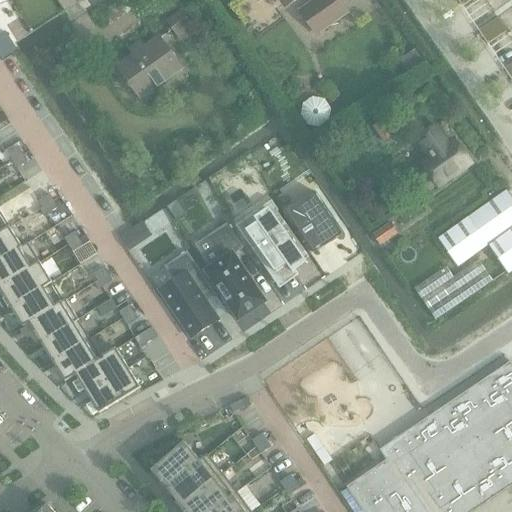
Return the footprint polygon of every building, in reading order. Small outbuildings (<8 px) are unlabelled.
[(320,0),(311,7),(303,13),(317,33),(325,27),(347,12),(340,2),(338,0),(320,0)] [(194,32),(182,12),(168,22),(181,42),(194,32)] [(499,19),(489,25),(498,39),(508,32),(499,19)] [(489,25),(479,32),(488,45),(498,39),(489,25)] [(6,33),(0,37),(0,57),(2,60),(17,51),(11,41),(6,33)] [(182,72),(160,37),(118,67),(140,100),(182,72)] [(303,106),(300,117),(307,127),(318,129),(328,123),(330,112),(324,102),(312,100),(303,106)] [(381,120),(373,126),(386,144),(394,138),(381,120)] [(449,144),(443,136),(436,125),(416,139),(430,158),(422,163),(439,187),(472,164),(455,140),(449,144)] [(20,148),(9,155),(14,162),(24,155),(20,148)] [(24,155),(14,162),(18,168),(28,162),(24,155)] [(313,191),(285,211),(315,254),(343,234),(313,191)] [(511,197),(507,191),(490,203),(438,240),(454,262),(457,267),(487,246),(495,256),(508,274),(508,275),(511,272),(511,197)] [(50,194),(40,201),(44,207),(55,201),(50,194)] [(279,210),(272,200),(261,208),(266,217),(244,232),(252,244),(250,246),(263,264),(265,262),(273,274),(288,265),(294,274),(295,273),(295,269),(304,263),(307,264),(308,264),(307,261),(310,258),(277,211),(279,210)] [(55,201),(44,207),(49,214),(59,208),(55,201)] [(176,221),(186,214),(178,201),(167,208),(176,221)] [(0,211),(0,234),(10,228),(0,211)] [(373,234),(372,235),(381,247),(382,246),(399,234),(390,222),(373,234)] [(221,261),(204,273),(238,322),(265,304),(233,256),(242,249),(226,226),(206,239),(221,261)] [(10,228),(0,234),(0,261),(28,244),(28,243),(22,247),(10,228)] [(76,232),(65,239),(70,245),(80,239),(76,232)] [(129,233),(121,239),(128,250),(136,245),(129,233)] [(80,239),(70,245),(74,252),(84,246),(80,239)] [(28,244),(0,261),(0,288),(40,263),(28,244)] [(173,283),(158,293),(190,341),(217,322),(205,305),(215,298),(185,255),(164,269),(173,283)] [(40,263),(0,288),(0,289),(5,297),(1,299),(7,309),(11,307),(12,308),(52,283),(40,263)] [(105,268),(95,274),(99,281),(109,275),(105,268)] [(109,275),(99,281),(103,288),(113,281),(109,275)] [(52,283),(12,308),(24,327),(66,301),(66,300),(64,301),(52,283)] [(66,301),(24,327),(24,328),(30,325),(42,343),(78,320),(66,301)] [(130,306),(120,312),(124,319),(135,312),(130,306)] [(135,312),(124,319),(129,326),(139,319),(135,312)] [(78,320),(42,343),(54,363),(90,340),(78,320)] [(154,328),(136,338),(141,346),(158,335),(154,328)] [(90,340),(54,363),(66,382),(118,350),(117,349),(102,358),(90,340)] [(118,350),(66,382),(66,383),(77,376),(100,414),(142,388),(118,350)] [(387,460),(347,488),(363,511),(474,511),(511,486),(511,364),(511,363),(432,416),(381,450),(380,451),(387,460)] [(241,401),(231,406),(234,413),(245,408),(242,401),(241,401)] [(263,434),(253,441),(257,448),(267,441),(263,434)] [(315,435),(307,440),(325,466),(325,467),(333,461),(315,435)] [(267,441),(257,448),(262,454),(272,448),(267,441)] [(160,464),(152,471),(163,484),(167,490),(208,456),(208,455),(200,461),(194,454),(185,443),(169,456),(167,453),(158,462),(160,464)] [(208,456),(167,490),(182,507),(223,475),(208,456)] [(223,475),(182,507),(185,511),(213,511),(237,494),(223,475)] [(291,476),(281,483),(285,489),(295,483),(291,476)] [(295,483),(285,489),(290,496),(299,489),(295,483)] [(237,494),(213,511),(253,511),(261,507),(246,488),(237,494)]
